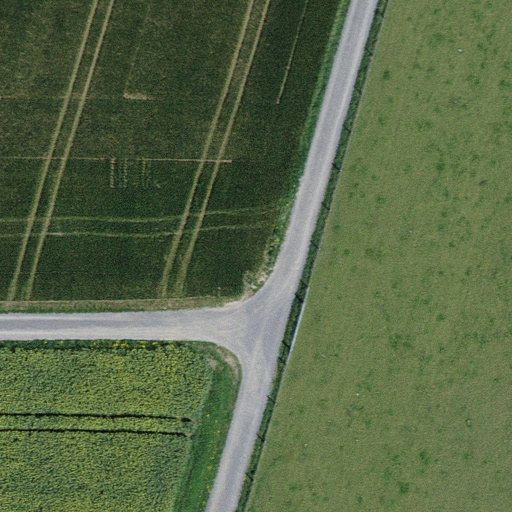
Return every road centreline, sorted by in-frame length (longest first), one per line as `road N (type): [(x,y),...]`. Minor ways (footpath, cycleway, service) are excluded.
road 1 (track): [(367,0),(224,511)]
road 2 (track): [(0,323),(277,321)]
